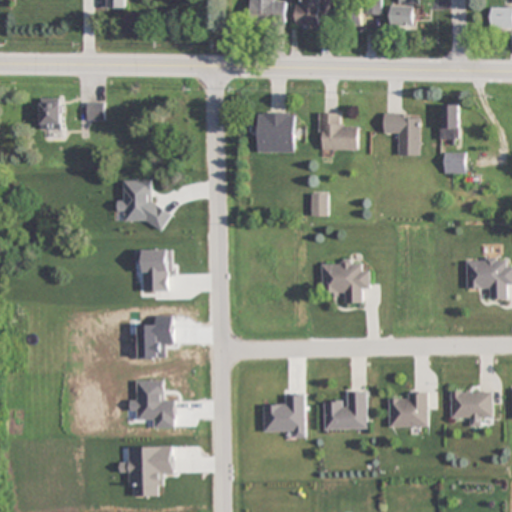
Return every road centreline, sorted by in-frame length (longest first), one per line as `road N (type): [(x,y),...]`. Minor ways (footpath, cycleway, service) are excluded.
road 1 (residential): [(511,72),(0,66)]
road 2 (residential): [(204,67),(223,511)]
road 3 (residential): [(217,354),(511,345)]
